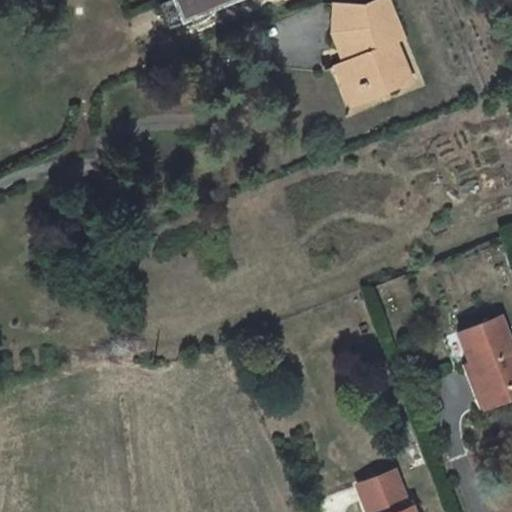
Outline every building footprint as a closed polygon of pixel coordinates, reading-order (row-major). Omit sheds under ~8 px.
[(163,0),(149,6),(159,31),(236,0),(163,0)] [(346,61),(342,63),(353,91),(376,81),(381,93),(382,94),(413,81),(407,67),(398,70),(388,45),(397,42),(406,38),(390,0),(378,0),(365,5),(336,3),(334,32),(340,48),(344,46),(350,60),(346,61)] [(159,31),(149,6),(137,11),(147,36),(159,31)] [(407,67),(397,42),(388,45),(398,70),(407,67)] [(344,46),(340,48),(346,61),(350,60),(344,46)] [(353,91),(342,63),(333,66),(349,106),(381,93),(376,81),(353,91)] [(472,361),(490,406),(511,396),(511,349),(499,316),(458,332),(469,361),(470,362),(472,361)] [(469,361),(462,364),(480,409),(490,406),(472,361),(470,362),(469,361)] [(357,485),(368,511),(399,511),(408,509),(393,471),(357,485)]
